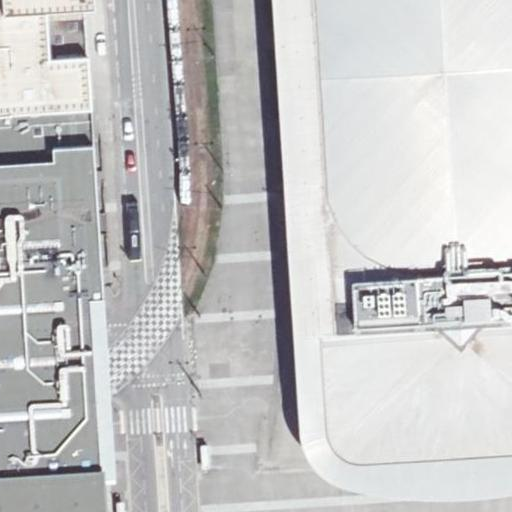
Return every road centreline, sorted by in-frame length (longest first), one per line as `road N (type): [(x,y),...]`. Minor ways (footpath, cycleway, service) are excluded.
road 1 (secondary): [(157,352),(132,0)]
road 2 (secondary): [(186,511),(179,415),(157,352)]
road 3 (secondary): [(157,352),(144,416),(151,511)]
road 4 (tertiary): [(157,352),(0,362)]
